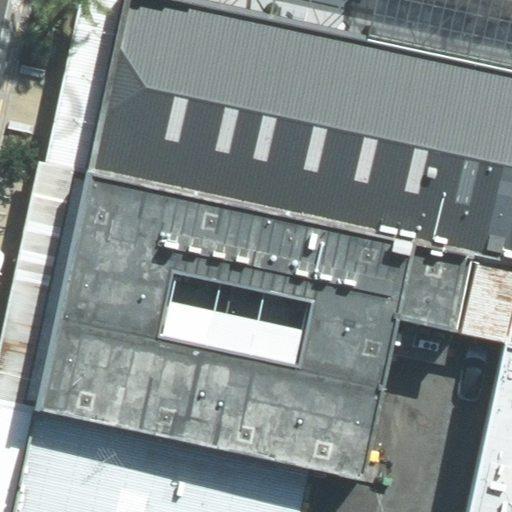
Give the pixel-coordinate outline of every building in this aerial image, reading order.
[(0,511),(13,511),(36,406),(88,170),(124,0),(71,0),(33,168),(24,166),(0,286),(0,511)] [(511,71),(178,0),(124,0),(88,170),(474,253),(511,261),(511,71)] [(308,465),(368,478),(402,320),(457,332),(474,253),(88,170),(36,406),(308,465)] [(467,511),(511,511),(511,344),(502,343),(467,511)] [(297,511),(308,465),(36,406),(13,511),(297,511)]
